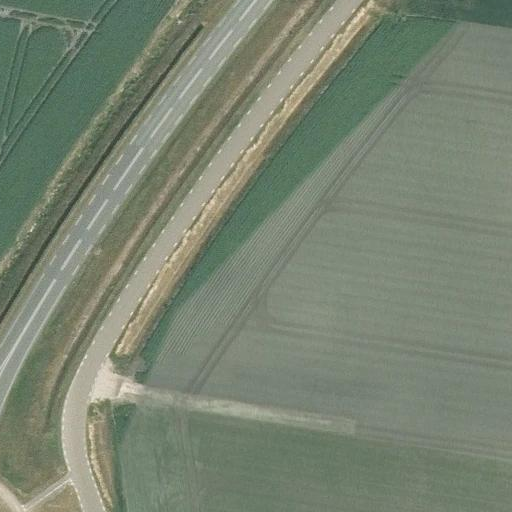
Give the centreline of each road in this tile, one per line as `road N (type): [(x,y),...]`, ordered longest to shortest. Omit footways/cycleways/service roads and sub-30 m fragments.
road 1 (unclassified): [(353,0),(247,128),(141,280),(80,391),(73,417),(78,474),(94,511)]
road 2 (secondary): [(0,375),(99,207),(255,0)]
